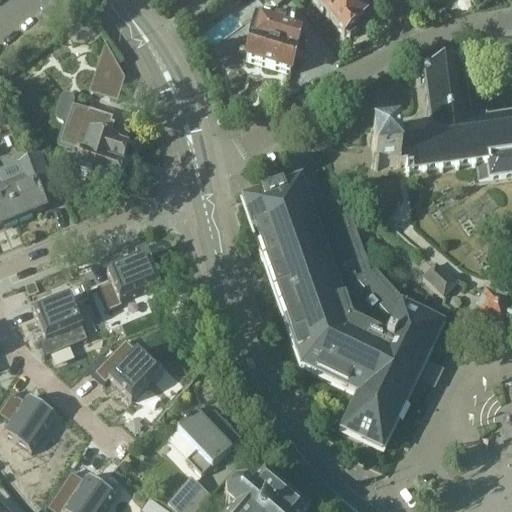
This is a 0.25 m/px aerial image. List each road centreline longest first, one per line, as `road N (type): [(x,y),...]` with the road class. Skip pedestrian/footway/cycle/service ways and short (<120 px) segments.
road 1 (tertiary): [(358,511),(291,443),(250,371),(197,178)]
road 2 (residential): [(511,20),(409,43),(197,178)]
road 3 (residential): [(0,269),(197,178)]
road 4 (tertiary): [(197,178),(180,108),(155,52),(113,0)]
road 5 (residential): [(117,448),(8,345),(0,324)]
